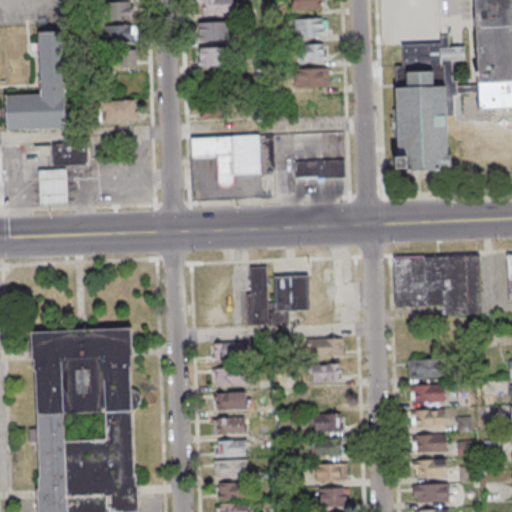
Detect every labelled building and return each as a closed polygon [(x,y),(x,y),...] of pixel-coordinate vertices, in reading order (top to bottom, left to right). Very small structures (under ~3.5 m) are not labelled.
[(233,13),(232,0),(198,0),(199,14),(233,13)] [(292,0),(292,8),(324,8),(323,0),(292,0)] [(396,67),(404,67),(403,47),(400,47),(398,0),(440,0),(442,37),(449,37),(449,49),(465,48),(465,60),(452,61),(453,87),(477,86),(480,89),(481,96),(477,94),(460,94),(461,118),(448,119),(449,155),(451,155),(451,168),(441,168),(441,172),(408,173),(408,168),(396,169),(396,158),(400,157),(399,137),(395,137),(394,109),(398,109),(396,67)] [(475,0),(511,0),(511,109),(481,111),(481,96),(480,89),(475,0)] [(130,20),(130,4),(104,4),(104,20),(130,20)] [(294,19),(294,36),(327,36),(327,19),(294,19)] [(197,23),(197,43),(228,43),(228,23),(197,23)] [(132,26),(105,26),(105,42),(132,42),(132,26)] [(39,33),(62,33),(66,129),(7,131),(6,96),(42,95),(40,52),(33,52),(32,45),(40,44),(39,33)] [(299,61),(327,61),(327,44),(299,44),(299,61)] [(225,67),(225,49),(198,49),(198,67),(225,67)] [(113,56),(116,68),(137,62),(133,50),(113,56)] [(329,87),(329,69),(293,69),(293,87),(329,87)] [(102,101),(102,122),(135,122),(135,101),(102,101)] [(200,107),(199,117),(229,119),(229,108),(200,107)] [(511,150),(511,124),(474,124),(475,169),(511,168),(511,176),(511,175),(511,150)] [(233,175),(261,174),(259,135),(193,138),(193,157),(217,156),(219,185),(233,185),(233,175)] [(54,165),(53,144),(89,142),(90,163),(54,165)] [(345,159),(295,160),(295,178),(345,177),(345,159)] [(68,167),(69,202),(41,203),(39,168),(68,167)] [(444,305),(444,314),(481,313),(480,254),(395,255),(395,306),(444,305)] [(249,326),(288,325),(288,310),(310,310),(310,275),(274,275),(274,301),(268,301),(267,266),(248,266),(249,326)] [(130,329),(131,356),(130,356),(131,368),(129,368),(130,390),(138,392),(141,400),(139,409),(131,412),(133,476),(135,476),(135,486),(137,486),(137,511),(36,511),(36,490),(37,490),(37,479),(39,479),(34,372),(33,372),(32,359),(30,360),(29,334),(130,329)] [(307,339),(307,356),(343,356),(343,339),(307,339)] [(217,343),(246,342),(247,360),(217,361),(217,343)] [(416,359),(445,358),(446,377),(417,377),(416,359)] [(340,382),(340,364),(310,364),(310,382),(340,382)] [(217,367),(247,366),(247,385),(218,386),(217,367)] [(417,384),(446,384),(447,402),(417,403),(417,384)] [(343,408),(343,389),(310,389),(310,408),(343,408)] [(218,391),(247,391),(247,409),(218,410),(218,391)] [(418,409),(447,408),(447,426),(418,427),(418,409)] [(308,432),(340,432),(340,415),(308,415),(308,432)] [(216,418),(246,417),(246,435),(217,436),(216,418)] [(418,433),(447,433),(448,451),(419,452),(418,433)] [(245,458),(245,439),(215,439),(215,458),(245,458)] [(310,457),(342,457),(342,439),(310,439),(310,457)] [(419,459),(448,458),(449,477),(420,478),(419,459)] [(214,478),(247,478),(247,460),(214,460),(214,478)] [(316,463),(345,462),(345,480),(316,481),(316,463)] [(219,482),(248,481),(249,500),(220,501),(219,482)] [(420,484),(450,483),(450,501),(421,502),(420,484)] [(345,507),(345,489),(318,489),(318,507),(345,507)] [(220,511),(220,503),(249,502),(249,511),(220,511)]
